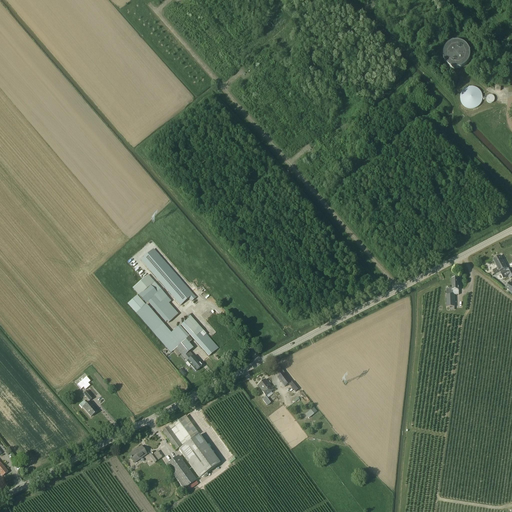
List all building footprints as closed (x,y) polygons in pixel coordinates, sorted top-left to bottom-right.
[(456,68),(457,68),(458,68),(459,68),(460,67),(461,67),(462,66),(463,66),(464,65),(465,65),(466,64),(467,63),(468,62),(468,61),(469,60),(469,59),(469,58),(470,57),(470,55),(470,54),(470,53),(470,52),(469,51),(469,50),(469,49),(468,48),(467,47),(467,46),(466,45),(465,44),(464,43),(463,43),(462,42),(461,42),(460,41),(459,41),(458,41),(457,41),(456,41),(455,41),(454,41),(453,41),(452,42),(451,42),(450,43),(449,43),(448,44),(447,45),(446,46),(445,47),(445,48),(444,49),(444,50),(443,51),(443,52),(443,53),(443,54),(443,56),(443,57),(444,58),(444,59),(444,60),(445,61),(445,62),(446,63),(447,64),(448,65),(449,65),(450,66),(451,67),(452,67),(453,67),(454,68),(455,68),(456,68)] [(483,101),(483,99),(483,97),(483,94),(481,92),(480,90),(478,89),(476,88),(474,87),(472,87),(470,87),(467,87),(465,88),(463,90),(461,92),(460,94),(459,96),(459,99),(459,101),(460,103),(461,106),(462,107),(464,109),(466,110),(469,111),(471,111),(473,111),(476,110),(478,109),(480,108),(481,106),(482,103),(483,101)] [(192,302),(196,298),(153,250),(141,261),(158,280),(180,306),(189,299),(192,302)] [(506,271),(508,270),(506,268),(500,256),(493,260),(496,267),(493,269),(496,274),(500,272),(503,279),(509,276),(510,278),(511,277),(511,271),(511,269),(506,271)] [(139,296),(145,304),(145,303),(146,304),(148,302),(153,308),(166,323),(167,322),(169,324),(169,323),(173,320),(178,315),(172,308),(168,304),(170,302),(161,291),(161,290),(148,275),(133,289),(139,296)] [(458,279),(452,279),(452,291),(452,295),(447,295),(447,307),(454,307),(454,295),(458,295),(458,291),(459,291),(458,279)] [(136,313),(145,305),(137,296),(127,304),(136,313)] [(184,357),(188,362),(193,357),(189,352),(193,349),(189,344),(192,341),(179,326),(171,334),(148,309),(139,317),(171,353),(176,349),(184,357)] [(186,317),(188,319),(181,326),(209,357),(218,349),(198,326),(188,315),(186,317)] [(196,372),(202,367),(193,357),(188,362),(187,362),(196,372)] [(185,376),(187,373),(181,368),(178,371),(185,376)] [(295,392),(299,390),(294,384),(292,382),(291,383),(284,373),(277,378),(285,387),(288,385),(290,387),(290,386),(295,392)] [(83,388),(85,390),(90,386),(88,383),(90,381),(86,377),(77,385),(81,390),(83,388)] [(266,380),(258,386),(263,393),(265,397),(273,391),(266,380)] [(87,391),(83,394),(89,401),(93,398),(87,391)] [(91,417),(97,412),(89,402),(87,404),(84,401),(79,405),(82,409),(83,408),(91,417)] [(312,411),(311,410),(306,415),(309,419),(314,414),(316,412),(314,409),(312,411)] [(188,442),(174,423),(161,432),(175,452),(188,442)] [(199,436),(179,451),(200,479),(220,464),(199,436)] [(141,447),(129,456),(135,463),(147,455),(141,447)] [(158,461),(154,454),(150,457),(154,463),(158,461)] [(196,481),(179,457),(166,465),(184,490),(196,481)]
